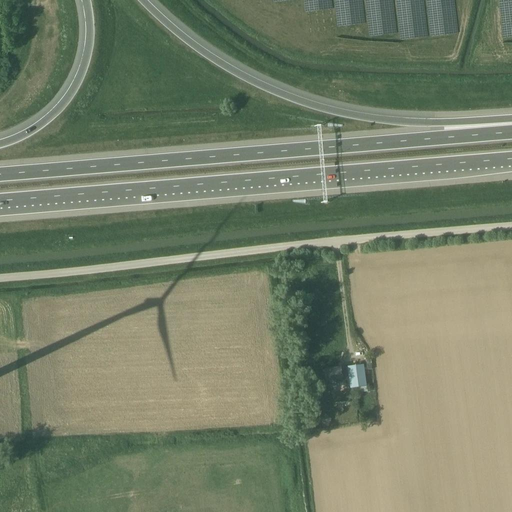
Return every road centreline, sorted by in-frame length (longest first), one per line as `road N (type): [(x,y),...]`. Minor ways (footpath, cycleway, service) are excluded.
road 1 (track): [(0,279),(511,226)]
road 2 (motorway): [(511,133),(0,175)]
road 3 (motorway): [(76,198),(511,159)]
road 4 (motorway): [(511,121),(413,122),(294,99),(229,69),(142,0)]
road 5 (motorway): [(85,0),(87,54),(75,85),(43,122),(0,144)]
